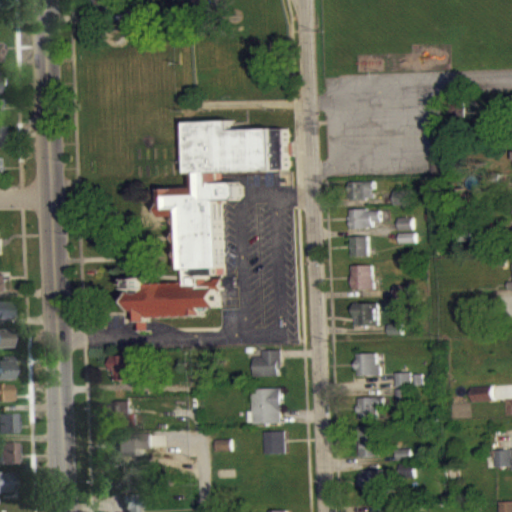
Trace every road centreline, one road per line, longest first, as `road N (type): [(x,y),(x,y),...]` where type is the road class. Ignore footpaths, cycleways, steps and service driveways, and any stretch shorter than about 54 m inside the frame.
road 1 (primary): [(43,0),(65,511)]
road 2 (residential): [(306,0),(326,511)]
